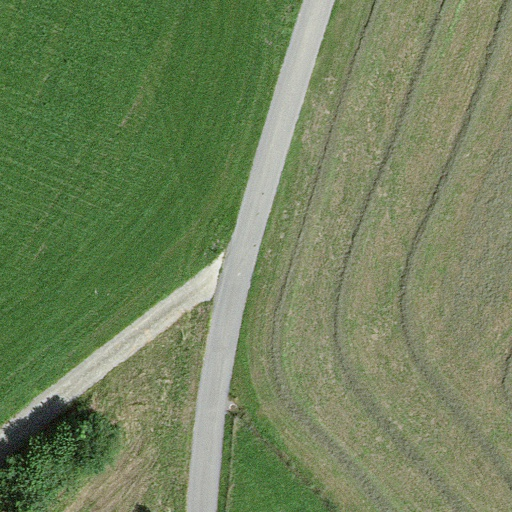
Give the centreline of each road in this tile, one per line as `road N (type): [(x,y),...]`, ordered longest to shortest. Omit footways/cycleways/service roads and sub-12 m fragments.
road 1 (track): [(205,511),(211,398),(327,0)]
road 2 (track): [(247,268),(0,458)]
